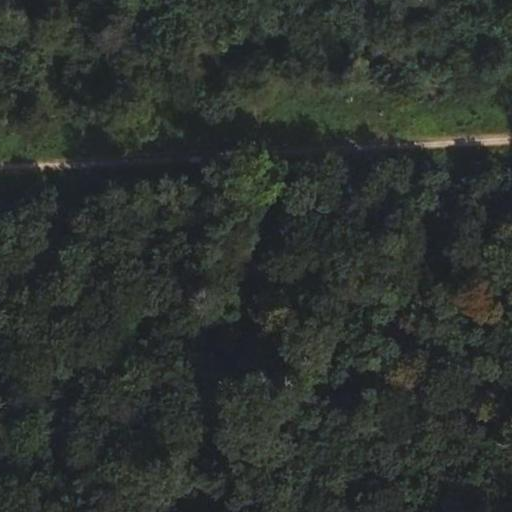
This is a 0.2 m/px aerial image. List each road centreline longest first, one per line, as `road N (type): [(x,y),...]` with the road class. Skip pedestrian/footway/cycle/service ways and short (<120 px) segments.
road 1 (track): [(0,174),(511,141)]
road 2 (track): [(168,511),(273,158)]
road 3 (track): [(145,0),(273,158)]
